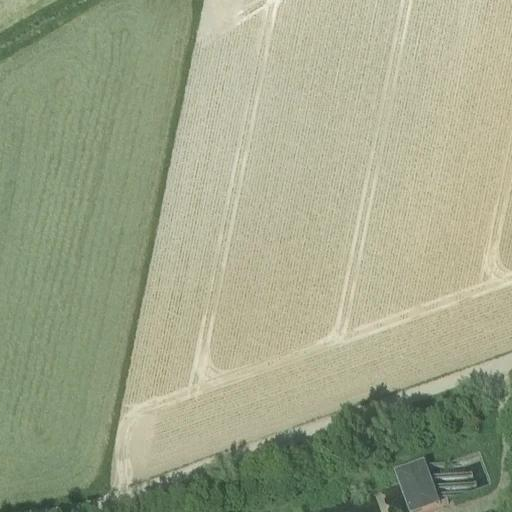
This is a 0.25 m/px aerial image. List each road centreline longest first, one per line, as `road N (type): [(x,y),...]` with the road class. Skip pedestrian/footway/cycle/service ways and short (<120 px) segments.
road 1 (unclassified): [(511,371),(112,511)]
road 2 (track): [(500,376),(506,496),(480,511)]
